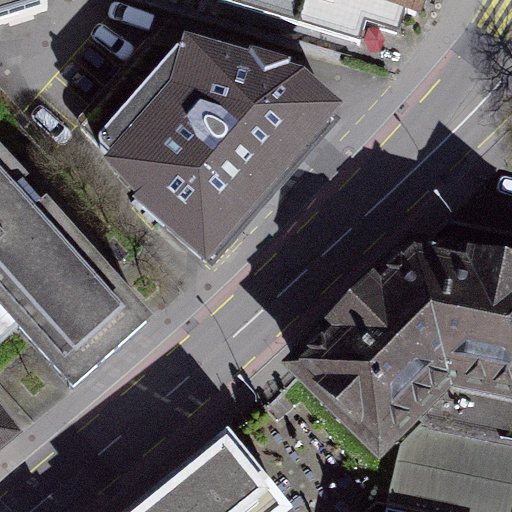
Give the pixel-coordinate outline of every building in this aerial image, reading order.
[(0,0),(0,28),(52,12),(48,0),(0,0)] [(404,44),(417,0),(226,0),(224,8),(362,51),(368,33),(404,44)] [(76,140),(207,260),(326,132),(273,83),(157,53),(76,140)] [(0,314),(78,401),(153,336),(0,166),(0,314)] [(334,330),(288,378),(369,467),(395,445),(406,455),(396,506),(425,511),(503,511),(511,479),(511,250),(437,238),(334,330)] [(0,453),(16,440),(0,420),(0,453)] [(285,511),(227,441),(141,511),(285,511)]
